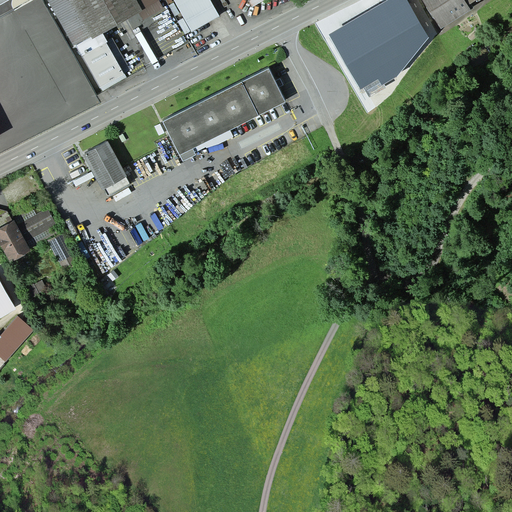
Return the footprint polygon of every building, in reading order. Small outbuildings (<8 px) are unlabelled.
[(82,0),(48,0),(75,46),(91,37),(92,39),(103,33),(102,32),(82,0)] [(82,0),(102,32),(158,0),(82,0)] [(174,0),(192,32),(220,16),(210,0),(174,0)] [(247,0),(253,9),(267,0),(247,0)] [(427,37),(406,0),(389,0),(330,35),(364,94),(396,76),(427,37)] [(422,0),(441,29),(471,10),(468,5),(464,0),(422,0)] [(75,46),(102,91),(126,77),(124,74),(106,43),(108,42),(107,40),(103,33),(92,39),(91,37),(75,46)] [(112,37),(107,40),(108,42),(106,43),(124,74),(131,71),(112,37)] [(286,102),(269,69),(163,121),(180,155),(286,102)] [(108,140),(83,154),(102,190),(104,189),(108,196),(130,184),(126,177),(128,176),(108,140)] [(13,219),(16,225),(48,208),(45,201),(13,219)] [(0,208),(0,244),(10,262),(30,251),(28,247),(25,242),(16,225),(13,219),(9,211),(0,208)] [(57,225),(48,208),(16,225),(25,242),(57,225)] [(57,225),(25,242),(28,247),(60,230),(57,225)] [(47,241),(64,271),(78,263),(62,233),(47,241)] [(119,276),(114,270),(107,275),(112,281),(119,276)] [(0,279),(0,319),(17,310),(0,279)] [(42,280),(27,288),(32,297),(47,290),(42,280)] [(0,368),(33,330),(18,317),(1,337),(0,337),(0,368)]
